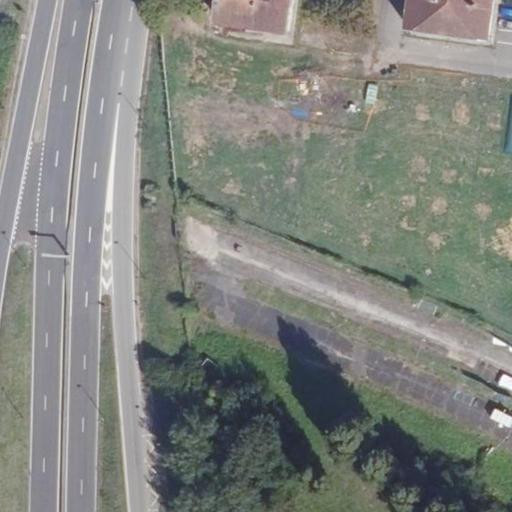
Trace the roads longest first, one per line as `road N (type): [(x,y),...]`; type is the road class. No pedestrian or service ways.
road 1 (secondary): [(82,511),(92,203),(122,0)]
road 2 (secondary): [(81,0),(54,200),(41,511)]
road 3 (secondary): [(133,511),(122,203),(143,0)]
road 4 (secondary): [(45,0),(0,224)]
